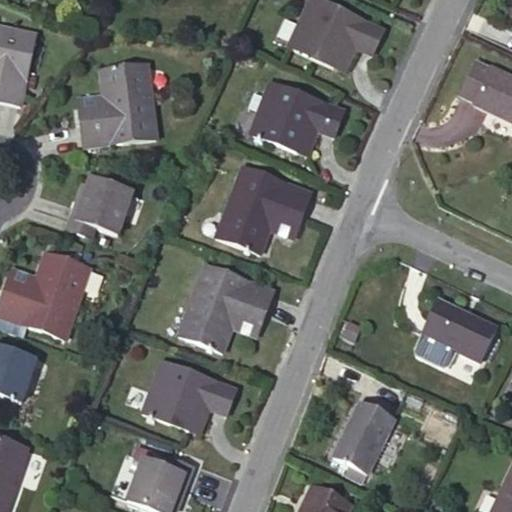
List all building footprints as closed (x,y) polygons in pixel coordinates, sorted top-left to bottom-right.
[(289,51),(334,71),(345,47),(355,51),(373,59),(385,34),(312,1),(289,51)] [(0,80),(0,81),(0,106),(22,111),(37,39),(0,30),(0,80)] [(345,47),(334,71),(344,75),(355,51),(345,47)] [(511,83),(493,74),(492,75),(478,68),(462,101),(476,108),(476,109),(511,125),(511,83)] [(101,76),(105,102),(107,123),(81,126),(85,153),(158,143),(149,69),(101,76)] [(250,139),(298,155),(307,131),(317,134),(335,141),(344,115),(269,87),(250,139)] [(107,123),(105,102),(79,106),(81,126),(107,123)] [(307,131),(298,155),(308,159),(317,134),(307,131)] [(261,259),(271,234),(278,215),(302,224),(312,197),(242,172),(216,243),(261,259)] [(74,210),(70,224),(96,233),(118,241),(133,198),(90,184),(88,191),(80,212),(74,210)] [(81,189),(74,210),(80,212),(88,191),(81,189)] [(278,215),(271,234),(295,242),(302,224),(278,215)] [(96,233),(70,224),(67,234),(93,243),(96,233)] [(89,274),(44,258),(35,285),(29,303),(5,295),(0,310),(0,322),(4,324),(15,327),(27,331),(66,344),(89,274)] [(225,357),(234,333),(241,313),(264,322),(274,296),(205,271),(179,340),(225,357)] [(35,285),(12,276),(5,295),(29,303),(35,285)] [(480,368),(497,333),(439,306),(415,356),(417,362),(444,374),(449,373),(456,357),(480,368)] [(241,313),(234,333),(258,341),(264,322),(241,313)] [(4,324),(0,326),(0,333),(11,338),(15,327),(4,324)] [(15,327),(11,338),(23,342),(27,331),(15,327)] [(0,401),(1,402),(21,409),(36,367),(0,354),(0,401)] [(142,418),(188,435),(198,410),(208,414),(227,420),(237,394),(161,367),(142,418)] [(393,425),(360,408),(333,462),(367,479),(393,425)] [(198,410),(188,435),(199,439),(208,414),(198,410)] [(0,444),(0,511),(7,511),(27,454),(0,444)] [(164,473),(191,483),(194,473),(168,463),(164,473)] [(185,497),(191,483),(164,473),(143,465),(127,507),(140,511),(173,511),(180,495),(185,497)] [(511,511),(511,473),(493,511),(511,511)] [(349,511),(350,511),(309,493),(300,511),(349,511)] [(179,511),(185,497),(180,495),(173,511),(179,511)]
